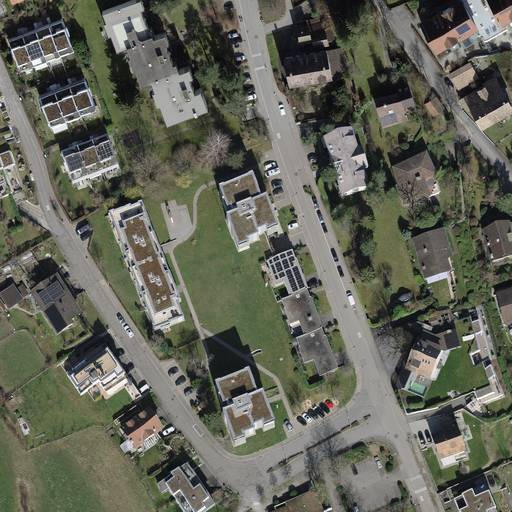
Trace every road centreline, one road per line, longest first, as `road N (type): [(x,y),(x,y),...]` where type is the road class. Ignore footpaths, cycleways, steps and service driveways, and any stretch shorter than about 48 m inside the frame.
road 1 (residential): [(252,479),(213,458),(70,249),(0,79)]
road 2 (residential): [(245,0),(299,191),(385,408)]
road 3 (residential): [(511,176),(378,0)]
road 4 (residential): [(385,408),(366,410),(264,463),(252,479)]
road 5 (residential): [(252,479),(272,479),(385,408)]
